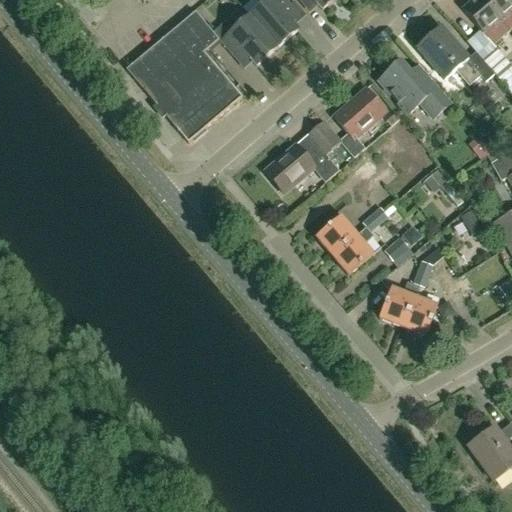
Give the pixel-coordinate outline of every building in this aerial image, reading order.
[(294,3),(291,6),(285,0),(255,0),(262,7),(250,18),(277,50),(298,32),(294,28),(306,17),(294,3)] [(296,0),(309,15),(318,7),(322,11),(334,0),(296,0)] [(482,0),(475,0),(462,12),(479,31),(467,43),(477,54),(496,76),(501,82),(507,76),(492,59),(499,54),(493,48),(510,33),(482,0)] [(511,0),(482,0),(510,33),(511,31),(511,0)] [(195,14),(126,72),(188,145),(242,100),(204,54),(218,42),(212,35),(195,14)] [(212,35),(218,42),(244,71),(253,64),(256,68),(277,50),(250,18),(237,29),(229,20),(212,35)] [(456,72),(471,88),(482,78),(487,83),(496,76),(477,54),(468,62),(441,30),(417,51),(444,82),(456,72)] [(432,120),(450,104),(419,68),(409,77),(400,66),(379,84),(407,116),(420,105),(432,120)] [(339,143),(341,145),(341,146),(353,160),(365,151),(356,140),(386,114),(366,91),(365,92),(366,93),(332,122),(346,138),(339,143)] [(339,173),(326,158),(341,146),(341,145),(339,143),(324,125),(296,149),(295,148),(265,174),(284,197),(313,172),(325,186),(339,173)] [(487,157),(492,154),(479,138),(468,147),(481,162),(487,158),(487,157)] [(397,144),(388,152),(398,164),(407,156),(397,144)] [(511,190),(511,161),(509,156),(510,155),(505,146),(492,154),(487,157),(487,158),(491,165),(501,183),(506,180),(511,190)] [(362,184),(377,171),(368,160),(353,173),(362,184)] [(370,195),(392,177),(385,168),(364,187),(370,195)] [(366,230),(384,215),(380,210),(362,225),(366,230)] [(472,238),(483,232),(473,212),(461,218),(472,238)] [(374,238),(370,234),(388,219),(384,215),(366,230),(357,237),(332,258),(348,277),(372,256),(364,246),(374,238)] [(511,253),(511,215),(496,225),(511,253)] [(357,237),(349,228),(341,219),(317,240),(332,258),(357,237)] [(412,249),(423,239),(413,229),(402,238),(412,249)] [(398,271),(414,257),(399,240),(384,253),(398,271)] [(429,279),(439,283),(439,284),(452,306),(464,299),(451,276),(442,262),(435,266),(432,268),(433,268),(429,279)] [(379,320),(402,329),(427,266),(421,264),(413,284),(409,283),(405,295),(391,290),(379,320)] [(425,291),(429,279),(433,268),(432,268),(427,266),(402,329),(426,338),(437,308),(425,303),(429,292),(425,291)] [(511,281),(499,289),(508,305),(511,302),(511,281)] [(511,452),(511,454),(498,436),(495,432),(469,450),(492,483),(511,470),(511,452)]
